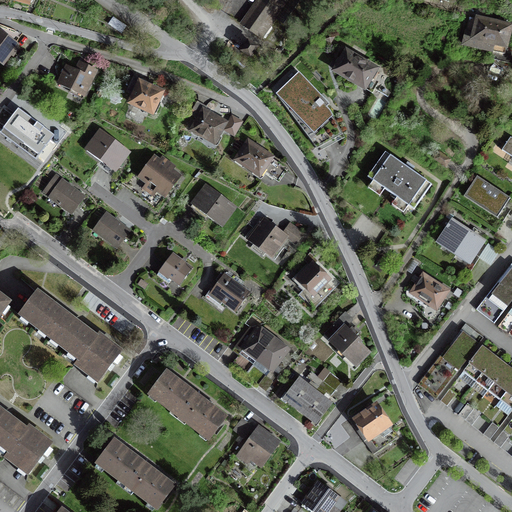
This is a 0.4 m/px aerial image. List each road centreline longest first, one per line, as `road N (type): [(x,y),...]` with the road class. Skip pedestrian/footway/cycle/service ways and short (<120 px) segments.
road 1 (residential): [(247,99),(316,186),(402,382)]
road 2 (residential): [(28,511),(165,332)]
road 3 (residential): [(50,37),(234,104),(247,99)]
road 4 (residential): [(165,332),(315,447)]
road 5 (residential): [(14,222),(165,332)]
road 6 (residential): [(0,13),(165,53),(175,47)]
road 7 (residential): [(511,246),(402,382)]
